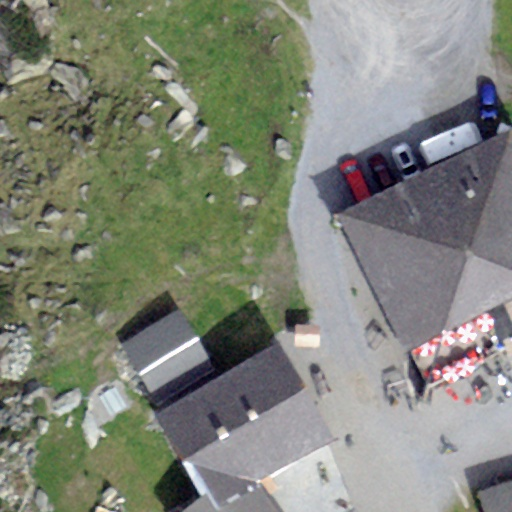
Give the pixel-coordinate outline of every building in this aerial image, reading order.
[(0,0),(0,46),(51,35),(42,0),(0,0)] [(337,216),(405,351),(511,296),(511,129),(511,127),(337,216)] [(121,345),(155,400),(211,365),(176,310),(121,345)] [(278,343),(158,414),(205,493),(213,508),(258,481),(334,436),(278,343)] [(511,511),(511,480),(476,496),(482,511),(511,511)] [(280,511),(258,481),(213,508),(205,493),(180,511),(280,511)]
